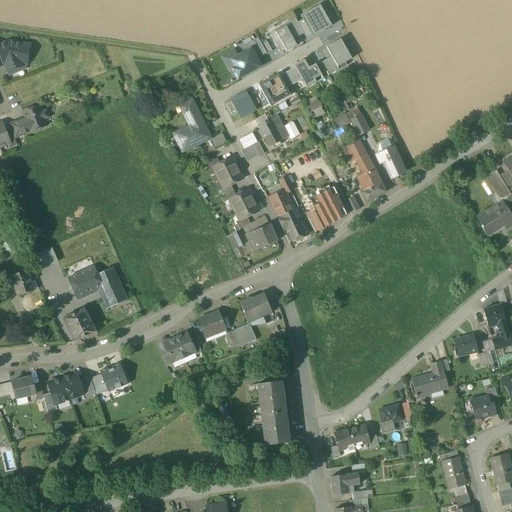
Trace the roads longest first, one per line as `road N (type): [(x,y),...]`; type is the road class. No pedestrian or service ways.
road 1 (residential): [(17,511),(317,472)]
road 2 (residential): [(0,363),(79,357),(169,324),(279,268)]
road 3 (residential): [(279,268),(511,125)]
road 4 (residential): [(310,425),(356,410),(511,271)]
road 5 (residential): [(213,101),(285,248),(279,268)]
road 6 (residential): [(279,268),(310,425)]
